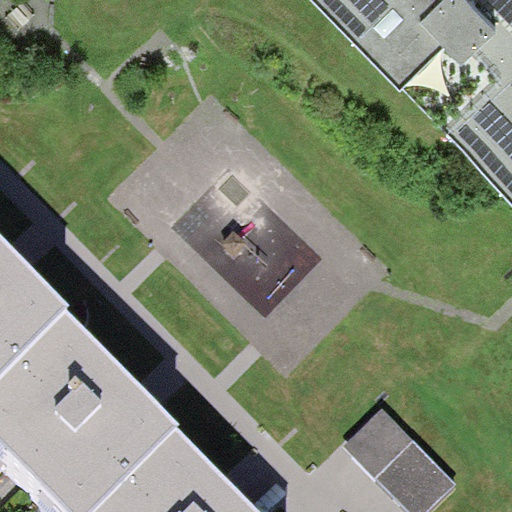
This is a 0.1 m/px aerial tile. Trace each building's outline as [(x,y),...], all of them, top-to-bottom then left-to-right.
[(511,0),(364,0),(452,90),(511,32),(511,0)] [(511,32),(452,90),(511,151),(511,32)] [(0,269),(0,403),(65,337),(1,270),(0,269)] [(65,337),(0,403),(0,465),(43,511),(115,511),(177,452),(132,406),(65,337)] [(383,410),(344,448),(376,480),(380,477),(413,511),(431,511),(458,486),(383,410)] [(177,452),(115,511),(237,511),(222,497),(177,452)]
